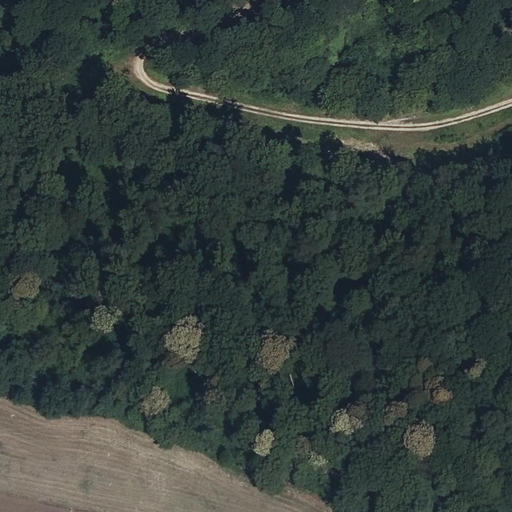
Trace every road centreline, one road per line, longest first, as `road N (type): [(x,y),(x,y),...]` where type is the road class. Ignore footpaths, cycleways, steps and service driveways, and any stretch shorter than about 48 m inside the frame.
road 1 (track): [(297,0),(143,51),(153,91),(241,128),(305,123),(475,54),(511,30)]
road 2 (track): [(337,149),(378,125),(405,127),(410,118),(457,124),(488,112),(511,89)]
